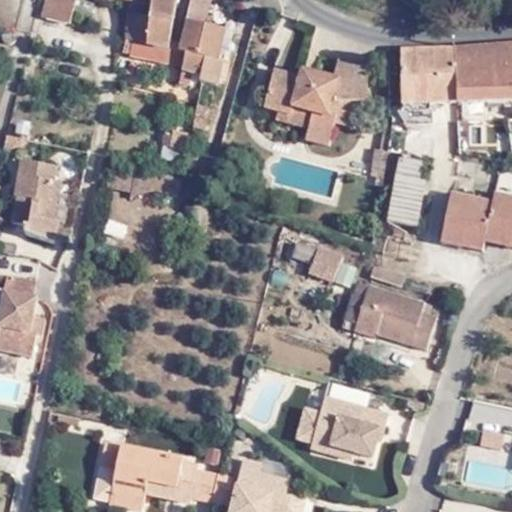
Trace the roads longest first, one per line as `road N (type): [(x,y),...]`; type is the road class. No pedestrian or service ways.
road 1 (residential): [(511,284),(462,327),(417,511)]
road 2 (residential): [(300,0),(329,20),(385,36),(511,31)]
